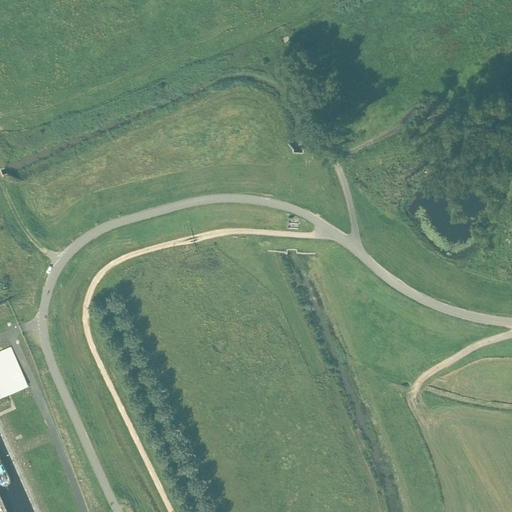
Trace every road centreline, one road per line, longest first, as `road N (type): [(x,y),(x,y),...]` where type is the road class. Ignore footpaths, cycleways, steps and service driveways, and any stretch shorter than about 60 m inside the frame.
road 1 (unclassified): [(119,511),(41,324),(58,266),(88,234),(218,199),(275,203),(436,308),(511,324)]
road 2 (track): [(348,199),(275,28)]
road 3 (track): [(406,394),(476,345),(511,335)]
